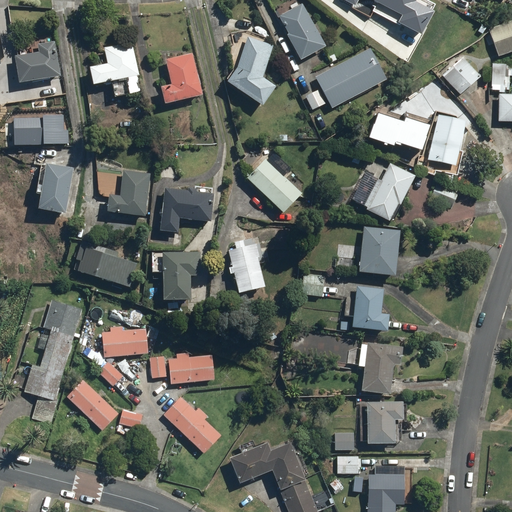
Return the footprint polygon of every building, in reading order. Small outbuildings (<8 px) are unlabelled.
[(341,0),(354,7),(357,0),(370,0),(375,2),(372,9),(380,14),(385,5),(403,15),(410,0),(341,0)] [(302,4),(278,16),(287,34),(285,35),(299,61),(325,47),(302,4)] [(511,20),(489,28),(499,55),(511,50),(511,20)] [(247,38),(236,67),(225,82),(261,106),(275,87),(262,78),(272,46),(247,38)] [(39,53),(15,56),(20,84),(61,77),(55,42),(38,45),(39,53)] [(107,64),(88,68),(92,85),(126,78),(129,94),(139,92),(136,77),(139,76),(132,42),(104,48),(107,64)] [(369,49),(315,77),(331,109),(386,81),(369,49)] [(171,85),(159,88),(163,105),(202,95),(192,53),(165,60),(171,85)] [(481,76),(463,57),(443,76),(461,95),(481,76)] [(510,68),(491,67),(490,90),(509,90),(510,68)] [(11,87),(0,88),(0,111),(14,109),(11,87)] [(318,90),(305,97),(312,110),(325,103),(318,90)] [(511,94),(499,94),(498,122),(511,122),(511,94)] [(11,112),(11,142),(65,142),(65,112),(11,112)] [(466,121),(438,115),(427,160),(455,167),(466,121)] [(39,148),(39,156),(56,156),(56,149),(39,148)] [(265,160),(246,179),(282,213),(301,194),(265,160)] [(74,167),(47,162),(38,209),(66,214),(74,167)] [(366,207),(365,210),(388,222),(397,205),(399,206),(414,176),(388,163),(379,181),(376,179),(362,205),(366,207)] [(120,196),(109,195),(107,211),(145,215),(150,173),(123,171),(120,196)] [(438,182),(430,199),(452,208),(460,191),(438,182)] [(214,192),(164,188),(160,231),(177,233),(179,219),(211,222),(214,192)] [(399,231),(362,227),(357,272),(394,276),(399,231)] [(255,244),(227,251),(237,294),(265,287),(255,244)] [(91,252),(85,274),(131,287),(138,262),(118,257),(119,251),(102,246),(91,252)] [(201,252),(162,252),(162,300),(190,300),(190,276),(201,276),(201,252)] [(351,264),(338,263),(337,271),(350,273),(351,264)] [(324,276),(303,273),(301,294),(321,296),(324,276)] [(383,289),(356,285),(350,328),(386,332),(389,314),(380,313),(383,289)] [(34,363),(25,391),(40,395),(33,417),(52,423),(59,400),(56,399),(84,308),(54,299),(46,326),(53,329),(42,366),(34,363)] [(147,328),(103,332),(105,357),(149,353),(147,328)] [(402,346),(366,342),(361,391),(389,394),(393,364),(401,365),(402,346)] [(213,354),(169,359),(172,383),(215,379),(213,354)] [(164,356),(151,357),(153,377),(166,376),(164,356)] [(109,361),(100,371),(114,385),(124,375),(109,361)] [(84,379),(68,396),(103,430),(119,413),(84,379)] [(182,396),(164,414),(204,453),(222,434),(182,396)] [(367,401),(367,443),(394,443),(394,419),(403,419),(403,401),(367,401)] [(124,409),(120,423),(140,428),(143,414),(124,409)] [(335,432),(335,450),(354,450),(354,432),(335,432)] [(267,442),(230,457),(240,482),(272,469),(289,511),(319,511),(291,442),(270,451),(267,442)] [(338,455),(338,473),(359,473),(359,455),(338,455)] [(368,473),(367,511),(395,511),(396,503),(403,504),(404,474),(368,473)] [(343,485),(336,476),(328,483),(335,492),(343,485)]
